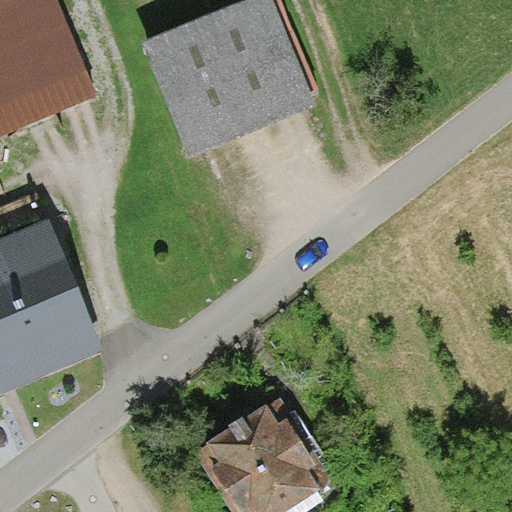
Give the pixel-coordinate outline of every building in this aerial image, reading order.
[(0,0),(0,120),(92,82),(57,0),(0,0)] [(267,0),(227,0),(143,34),(181,130),(300,82),(267,0)] [(0,249),(52,228),(34,186),(0,200),(0,249)] [(52,228),(0,249),(0,362),(92,324),(52,228)] [(271,391),(200,440),(248,511),(253,511),(322,466),(271,391)]
